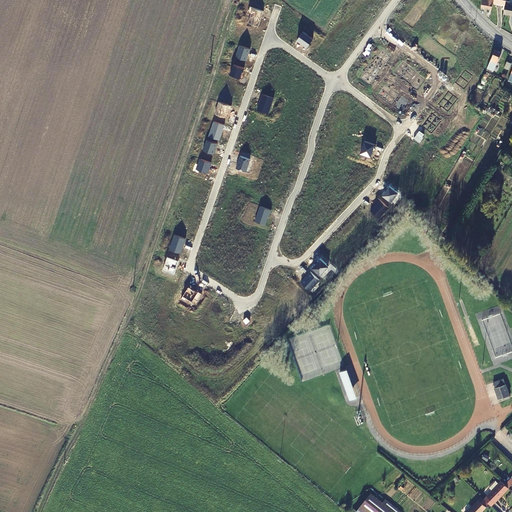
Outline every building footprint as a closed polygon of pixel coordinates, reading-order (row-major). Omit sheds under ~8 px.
[(481,0),(481,7),(491,8),(492,0),(481,0)] [(485,71),(488,72),(491,65),(493,66),(494,61),(497,62),(501,52),(495,49),(485,71)] [(472,319),(467,321),(477,350),(482,348),(472,319)] [(346,369),(339,371),(350,400),(357,397),(346,369)] [(506,383),(495,387),(501,403),(503,402),(504,404),(511,402),(506,383)] [(490,490),(492,493),(499,486),(497,484),(490,490)] [(499,486),(492,493),(487,498),(495,505),(507,493),(499,486)] [(398,511),(386,502),(381,507),(370,498),(358,511),(398,511)] [(483,511),(490,506),(482,499),(469,511),(483,511)]
